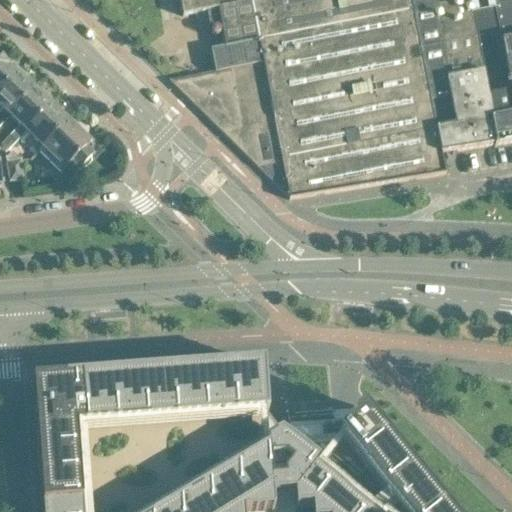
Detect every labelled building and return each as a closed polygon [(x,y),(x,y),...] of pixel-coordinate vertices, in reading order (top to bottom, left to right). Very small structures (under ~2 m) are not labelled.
[(169,0),(185,85),(264,70),(289,202),(446,177),(436,125),(430,96),(411,0),(169,0)] [(447,136),(511,126),(511,0),(422,0),(423,4),(429,3),(463,14),(467,46),(452,48),(460,99),(442,102),(447,136)] [(0,94),(18,76),(11,69),(11,66),(3,59),(0,62),(0,94)] [(0,107),(10,117),(34,92),(28,86),(27,82),(22,77),(19,77),(18,76),(0,94),(0,107)] [(20,127),(9,138),(16,144),(27,134),(51,109),(44,101),(44,98),(39,93),(35,93),(34,92),(10,117),(20,127)] [(43,149),(67,124),(60,117),(60,114),(55,109),(52,109),(51,109),(27,134),(42,149),(43,149)] [(69,126),(67,124),(43,149),(42,149),(38,153),(61,175),(66,171),(73,178),(80,171),(82,169),(86,169),(91,164),(91,160),(92,159),(85,152),(90,146),(77,134),(77,131),(72,126),(69,126)] [(15,155),(6,160),(6,164),(20,163),(15,155)] [(20,163),(6,164),(9,184),(24,182),(20,163)] [(263,366),(32,384),(41,510),(48,509),(48,511),(359,511),(333,492),(362,468),(386,447),(356,410),(283,415),(280,365),(263,366)]
